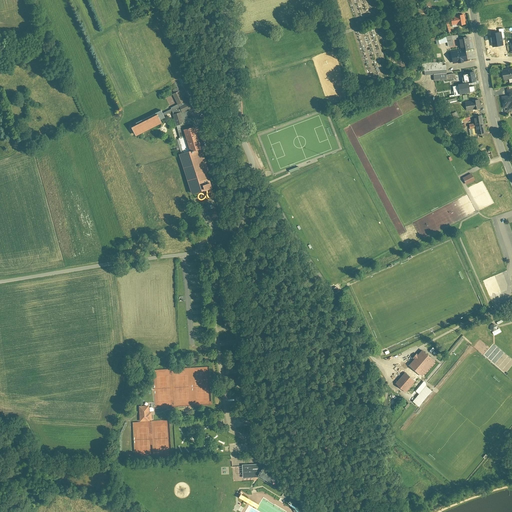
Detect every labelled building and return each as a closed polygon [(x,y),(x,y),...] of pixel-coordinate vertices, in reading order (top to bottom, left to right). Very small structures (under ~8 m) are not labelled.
[(458,25),(463,24),(462,14),(450,16),(452,24),(458,23),(458,25)] [(490,33),(492,46),(503,44),(501,32),(490,33)] [(467,36),(458,38),(460,47),(465,46),(469,46),(467,36)] [(453,63),(468,60),(465,46),(460,47),(460,50),(451,52),(453,63)] [(443,63),(435,64),(435,81),(447,81),(455,79),(454,74),(447,75),(447,65),(443,65),(443,63)] [(503,80),(511,78),(511,68),(501,71),(503,80)] [(463,73),(465,83),(468,82),(476,81),(474,71),(463,73)] [(459,91),(460,94),(475,91),(474,86),(469,87),(468,82),(465,83),(458,84),(458,85),(453,86),(454,92),(459,91)] [(511,88),(507,89),(508,95),(502,96),(504,108),(507,107),(507,111),(511,109),(511,88)] [(188,94),(181,97),(178,91),(172,93),(178,105),(162,112),(161,111),(130,124),(135,136),(160,124),(159,121),(164,119),(172,116),(177,126),(182,123),(178,114),(193,107),(192,104),(188,94)] [(464,102),(466,110),(480,108),(478,99),(464,102)] [(477,134),(485,132),(481,114),(473,116),(477,134)] [(188,152),(201,149),(194,126),(181,130),(188,152)] [(466,185),(474,181),(471,174),(462,179),(466,185)] [(422,351),(393,385),(406,396),(435,362),(422,351)] [(151,406),(137,406),(138,424),(151,423),(151,406)] [(242,465),(243,478),(258,477),(303,505),(309,494),(262,464),(242,465)]
